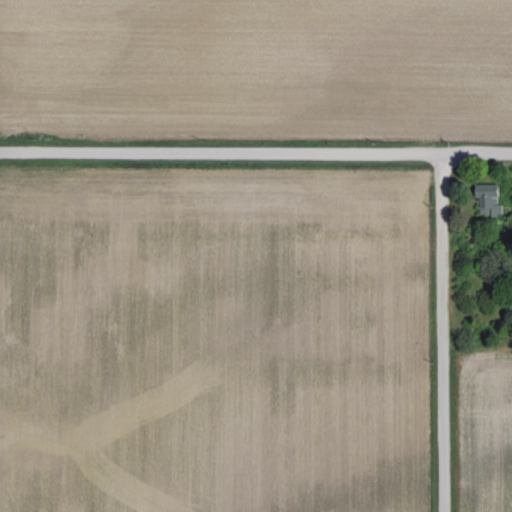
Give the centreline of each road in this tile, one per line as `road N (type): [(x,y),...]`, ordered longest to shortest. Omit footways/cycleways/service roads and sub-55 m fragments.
road 1 (residential): [(511,154),(0,151)]
road 2 (residential): [(444,511),(442,154)]
